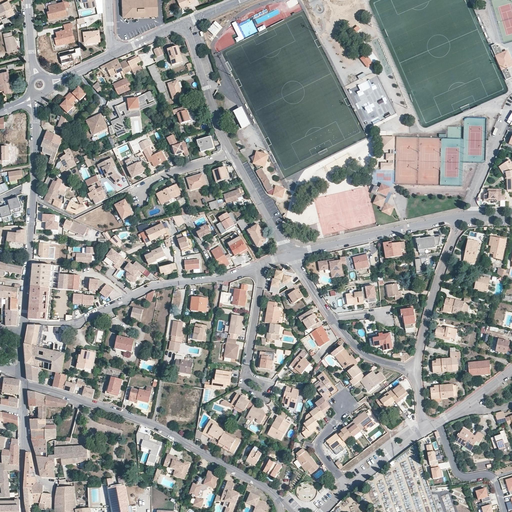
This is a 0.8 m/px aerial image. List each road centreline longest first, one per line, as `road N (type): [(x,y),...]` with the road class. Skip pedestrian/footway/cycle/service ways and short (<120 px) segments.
road 1 (residential): [(280,500),(145,422),(24,383)]
road 2 (residential): [(23,321),(74,321),(153,286),(263,263)]
road 3 (residential): [(36,112),(23,321)]
road 4 (residential): [(290,254),(466,215)]
road 5 (residential): [(413,367),(438,276),(466,215)]
road 6 (residential): [(263,263),(242,386),(260,393),(267,384)]
road 7 (residential): [(185,21),(231,153)]
road 8 (residential): [(438,422),(457,474),(494,479),(504,511)]
